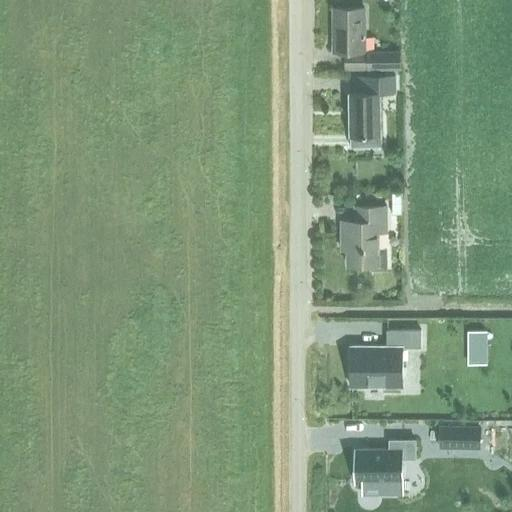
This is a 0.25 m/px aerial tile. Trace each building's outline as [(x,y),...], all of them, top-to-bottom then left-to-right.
[(401,50),(365,51),(365,7),(335,7),(335,51),(346,51),(346,68),(401,68),(401,50)] [(396,75),(355,75),(355,92),(350,92),(351,146),(382,145),(381,93),(396,93),(396,75)] [(403,192),(393,192),(393,213),(403,213),(403,192)] [(348,264),(372,264),(372,269),(387,269),(387,249),(379,249),(379,231),(387,231),(387,205),(356,205),(356,220),(342,220),(342,249),(348,249),(348,264)] [(352,345),(352,346),(352,386),(355,386),(372,386),(384,386),(384,390),(385,390),(393,390),(401,390),(401,386),(404,386),(404,362),(404,359),(404,346),(408,346),(422,347),(422,342),(422,330),(422,329),(402,329),(388,329),(388,336),(387,345),(370,345),(352,345)] [(481,429),(441,428),(441,443),(441,446),(461,446),(481,447),(481,429)] [(356,448),(356,464),(356,482),(363,482),(364,482),(381,482),(382,482),(382,483),(382,491),(382,493),(393,493),(403,493),(404,493),(403,482),(403,468),(403,458),(412,458),(416,458),(416,448),(416,439),(403,439),(392,439),(390,439),(390,441),(391,447),(391,448),(389,448),(374,448),(356,448)]
